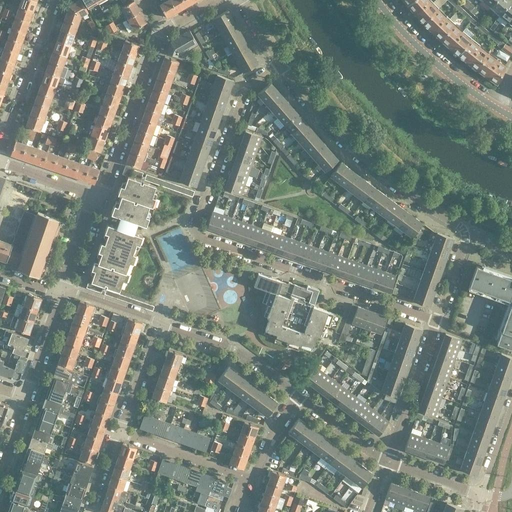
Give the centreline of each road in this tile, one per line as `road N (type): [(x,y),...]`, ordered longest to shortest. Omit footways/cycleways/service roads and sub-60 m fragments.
road 1 (residential): [(435,322),(192,229),(249,82),(278,64)]
road 2 (residential): [(464,232),(353,149),(278,64)]
road 3 (residential): [(101,201),(160,34)]
road 4 (residential): [(0,156),(50,0)]
road 5 (tertiary): [(495,108),(436,65),(375,0)]
road 6 (residential): [(298,397),(244,352),(159,323)]
road 7 (residential): [(389,462),(435,322)]
road 8 (residential): [(250,478),(119,431)]
